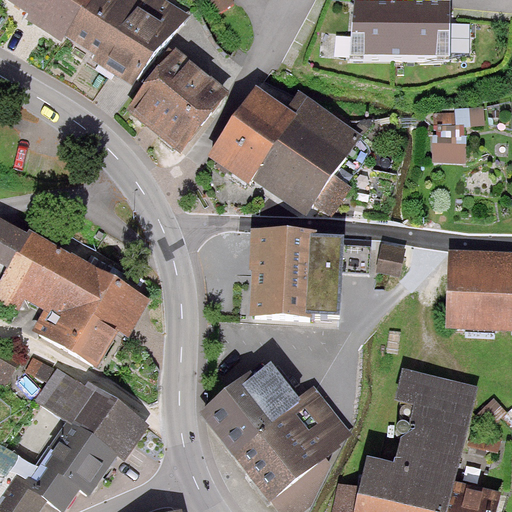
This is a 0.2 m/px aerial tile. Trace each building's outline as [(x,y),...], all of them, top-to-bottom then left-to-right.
[(98,0),(8,0),(27,13),(23,18),(61,39),(65,34),(73,38),(98,0)] [(98,0),(73,38),(99,54),(95,61),(134,83),(190,15),(167,0),(98,0)] [(230,0),(212,0),(219,11),(233,3),(230,0)] [(446,8),(353,7),(352,59),(445,61),(446,8)] [(226,91),(174,51),(128,110),(180,150),(226,91)] [(288,108),(256,85),(206,157),(247,184),(250,179),(295,113),(288,108)] [(299,93),(288,108),(295,113),(250,179),(306,219),(314,208),(330,219),(354,185),(335,172),(360,136),(299,93)] [(434,119),(435,168),(465,167),(465,133),(481,132),(480,118),(434,119)] [(0,264),(7,269),(27,234),(0,218),(0,264)] [(20,299),(39,310),(28,329),(98,369),(119,333),(127,338),(149,299),(29,230),(27,234),(7,269),(0,280),(0,300),(15,309),(20,299)] [(371,262),(371,248),(345,247),(345,239),(317,238),(318,234),(251,231),(251,258),(250,285),(249,319),(312,322),(313,318),(340,320),(343,275),(370,275),(371,262)] [(405,248),(383,243),(377,272),(399,277),(405,248)] [(511,250),(449,249),(447,329),(511,330),(511,250)] [(17,368),(0,359),(0,383),(8,387),(17,368)] [(314,395),(297,408),(272,366),(253,380),(250,375),(199,416),(269,506),(297,484),(312,471),(321,467),(335,454),(337,452),(353,437),(314,395)] [(38,399),(67,420),(116,454),(126,460),(152,422),(89,378),(85,384),(61,368),(38,399)] [(497,511),(502,495),(453,483),(476,390),(403,373),(395,404),(413,409),(399,464),(368,456),(359,490),(341,486),(335,511),(497,511)] [(44,465),(49,468),(79,490),(87,495),(116,454),(67,420),(49,445),(55,449),(44,465)] [(49,468),(33,490),(47,500),(64,511),(79,490),(49,468)] [(15,478),(0,500),(0,511),(1,511),(39,511),(47,500),(33,490),(15,478)]
